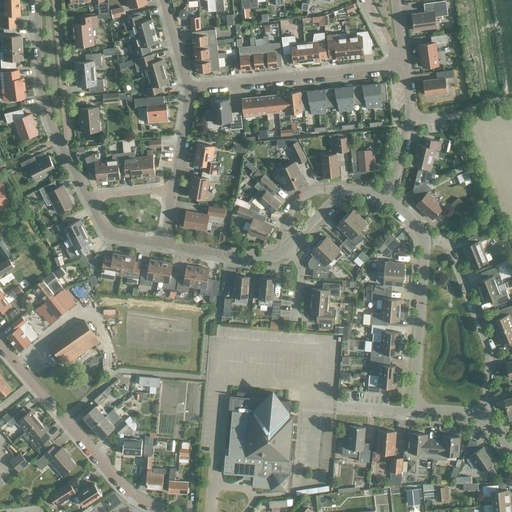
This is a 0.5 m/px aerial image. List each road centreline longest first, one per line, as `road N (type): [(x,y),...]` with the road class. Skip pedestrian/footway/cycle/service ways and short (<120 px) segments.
road 1 (residential): [(163,511),(116,481),(0,345)]
road 2 (residential): [(188,87),(402,63)]
road 3 (residential): [(483,416),(489,352),(448,249),(424,240)]
road 4 (residential): [(69,162),(45,109),(35,0)]
road 5 (residential): [(413,407),(424,240)]
road 6 (residential): [(69,162),(54,0)]
road 7 (residential): [(287,248),(267,257),(164,244)]
